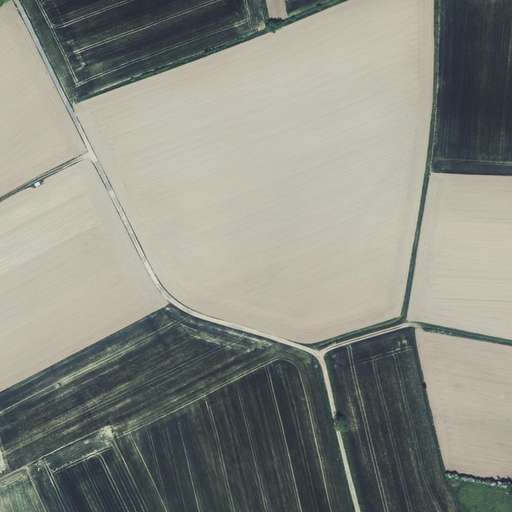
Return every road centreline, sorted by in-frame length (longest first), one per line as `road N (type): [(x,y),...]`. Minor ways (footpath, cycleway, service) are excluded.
road 1 (track): [(15,0),(163,296),(318,355),(403,326)]
road 2 (track): [(318,355),(358,511)]
